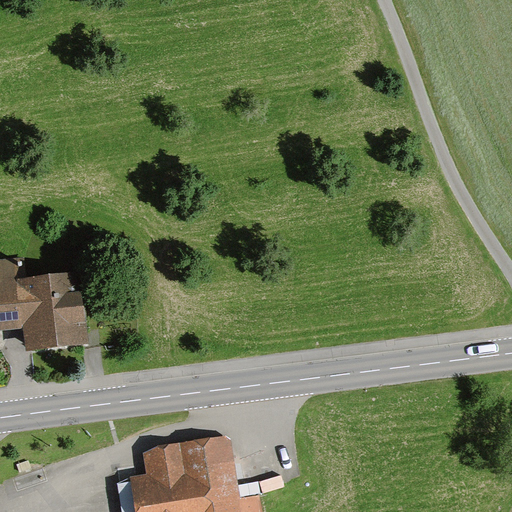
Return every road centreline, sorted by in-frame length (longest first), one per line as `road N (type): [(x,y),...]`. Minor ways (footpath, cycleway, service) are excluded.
road 1 (secondary): [(511,351),(0,420)]
road 2 (track): [(511,273),(436,144),(380,0)]
